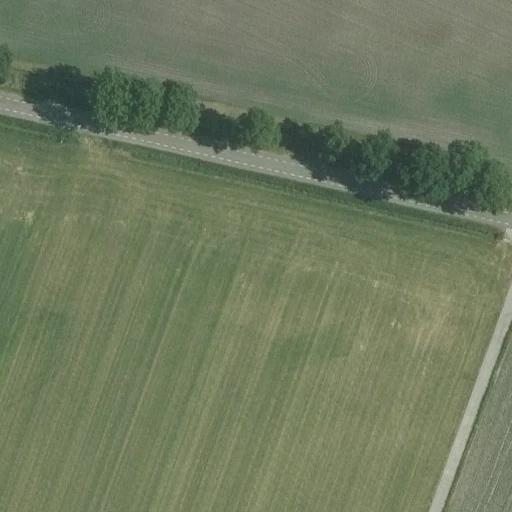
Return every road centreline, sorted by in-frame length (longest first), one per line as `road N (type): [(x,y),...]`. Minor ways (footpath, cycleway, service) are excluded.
road 1 (tertiary): [(511,220),(0,103)]
road 2 (track): [(511,294),(433,511)]
